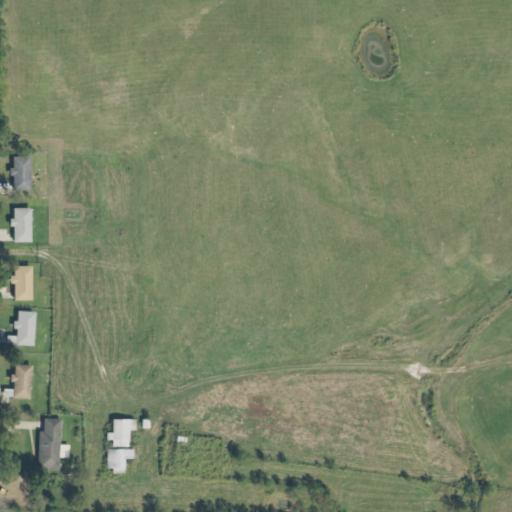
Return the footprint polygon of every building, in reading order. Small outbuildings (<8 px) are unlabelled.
[(35,157),(16,156),(15,176),(18,176),(18,190),(34,190),(35,157)] [(18,242),(36,242),(36,208),(18,208),(18,218),(14,218),(15,227),(18,227),(18,242)] [(36,266),(19,267),(20,301),(37,301),(36,266)] [(39,312),(22,311),(20,344),(38,345),(39,312)] [(36,365),(19,365),(17,398),(34,399),(36,365)] [(65,419),(48,418),(48,432),(43,432),(43,469),(64,469),(64,458),(73,458),(73,445),(65,445),(65,419)] [(111,469),(129,469),(129,459),(138,459),(138,449),(133,449),(134,430),(140,430),(140,420),(117,419),(117,433),(111,433),(111,440),(117,440),(116,449),(111,449),(111,469)]
